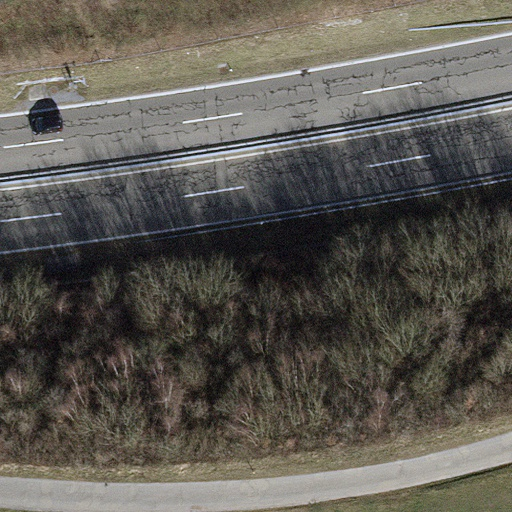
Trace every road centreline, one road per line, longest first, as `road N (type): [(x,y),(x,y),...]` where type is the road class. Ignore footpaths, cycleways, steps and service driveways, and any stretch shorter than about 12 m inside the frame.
road 1 (trunk): [(0,221),(511,140)]
road 2 (trunk): [(511,67),(0,147)]
